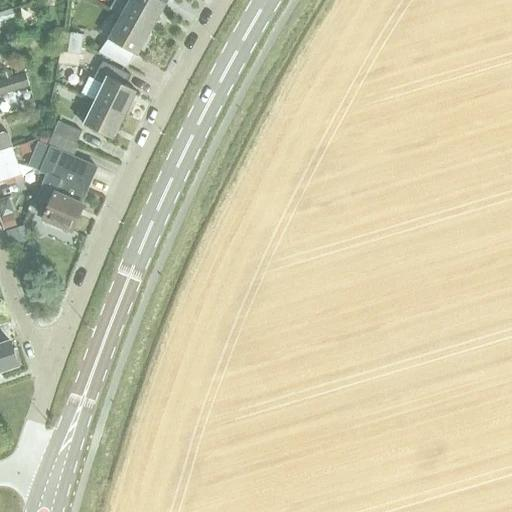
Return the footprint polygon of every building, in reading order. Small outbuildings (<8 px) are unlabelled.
[(147,0),(130,0),(121,16),(151,32),(164,9),(147,0)] [(147,0),(164,9),(168,0),(147,0)] [(151,32),(121,16),(108,39),(110,40),(103,53),(99,51),(99,53),(127,69),(135,55),(137,56),(151,32)] [(69,33),(68,42),(81,44),(82,34),(69,33)] [(81,44),(68,42),(66,52),(79,54),(81,44)] [(103,84),(95,100),(125,115),(137,92),(126,86),(131,76),(102,61),(93,79),(103,84)] [(62,71),(60,84),(73,86),(75,74),(62,71)] [(0,81),(0,95),(30,86),(26,73),(0,81)] [(125,115),(95,100),(83,125),(113,140),(125,115)] [(53,133),(76,143),(81,132),(58,122),(53,133)] [(0,150),(11,147),(6,131),(0,133),(0,150)] [(53,133),(47,146),(73,157),(78,145),(76,143),(53,133)] [(81,204),(97,168),(73,157),(47,146),(38,142),(28,165),(46,173),(35,198),(48,204),(42,217),(45,218),(44,220),(55,225),(56,223),(71,230),(83,205),(81,204)] [(11,147),(0,150),(0,181),(20,175),(11,147)] [(11,214),(1,217),(5,231),(16,227),(11,214)] [(0,370),(19,364),(12,342),(0,346),(0,370)]
